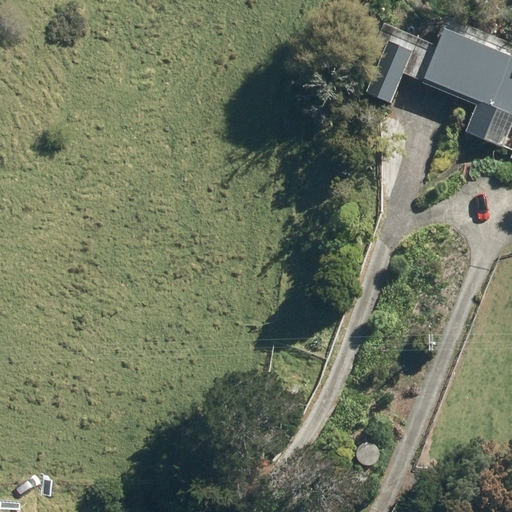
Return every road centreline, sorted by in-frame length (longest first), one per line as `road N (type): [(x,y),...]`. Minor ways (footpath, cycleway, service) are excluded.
road 1 (track): [(289,511),(418,146),(413,97)]
road 2 (track): [(394,226),(413,211),(442,210),(478,223),(489,245),(400,454),(385,511)]
